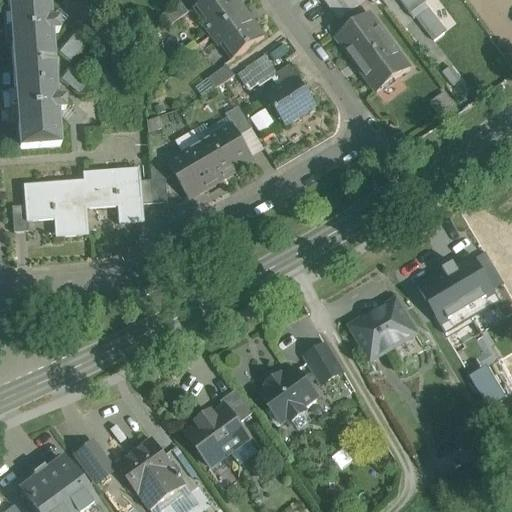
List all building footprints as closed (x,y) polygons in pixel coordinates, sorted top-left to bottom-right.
[(47,0),(7,0),(13,70),(52,68),(50,34),(57,33),(56,21),(49,22),(47,0)] [(235,0),(207,0),(193,11),(212,37),(245,13),(235,0)] [(352,0),(323,0),(339,21),(358,7),(352,0)] [(181,3),(161,18),(169,29),(188,14),(181,3)] [(435,7),(418,16),(433,43),(450,33),(435,7)] [(245,13),(212,37),(232,63),(264,39),(245,13)] [(410,70),(369,15),(336,39),(377,94),(410,70)] [(288,44),(272,56),(279,66),(295,53),(288,44)] [(227,67),(207,81),(215,91),(225,85),(235,78),(227,67)] [(52,68),(13,70),(19,151),(59,148),(56,114),(64,113),(63,101),(55,102),(52,68)] [(290,69),(278,77),(284,87),(267,98),(285,126),(316,107),(298,79),(297,79),(290,69)] [(444,95),(429,105),(441,123),(456,113),(444,95)] [(252,131),(239,108),(225,116),(228,120),(232,128),(233,128),(240,138),(252,131)] [(266,113),(251,122),(260,137),(275,128),(266,113)] [(193,134),(201,147),(232,128),(228,120),(206,133),(203,128),(193,134)] [(232,128),(201,147),(222,181),(254,162),(240,138),(233,128),(232,128)] [(201,147),(193,134),(175,144),(183,157),(201,147)] [(183,157),(168,166),(188,201),(222,181),(201,147),(183,157)] [(138,171),(82,175),(83,183),(85,211),(117,209),(118,226),(142,224),(141,207),(139,183),(138,171)] [(151,172),(152,182),(166,181),(165,171),(151,172)] [(166,181),(152,182),(154,206),(168,205),(166,181)] [(152,182),(139,183),(141,207),(154,206),(152,182)] [(53,185),(55,221),(61,221),(63,239),(87,237),(85,211),(83,183),(53,185)] [(55,221),(53,185),(23,188),(24,208),(25,224),(26,224),(55,221)] [(24,208),(11,209),(13,235),(27,234),(26,224),(25,224),(24,208)] [(477,246),(457,258),(471,280),(490,268),(477,246)] [(449,268),(422,285),(425,289),(424,290),(428,296),(442,319),(438,322),(446,335),(450,336),(469,325),(471,321),(467,314),(464,313),(461,308),(469,303),(449,268)] [(396,303),(351,329),(371,364),(417,337),(396,303)] [(326,347),(305,360),(322,387),(342,375),(326,347)] [(282,378),(266,389),(268,391),(260,397),(282,426),(288,422),(291,425),(306,414),(304,410),(317,400),(296,371),(283,380),(282,378)] [(254,416),(237,393),(221,405),(225,410),(239,427),(254,416)] [(225,410),(213,418),(211,415),(197,426),(199,429),(187,438),(211,470),(230,456),(240,469),(259,455),(239,427),(225,410)] [(113,473),(92,444),(74,457),(95,486),(113,473)] [(135,457),(168,500),(185,487),(180,480),(181,479),(179,477),(178,478),(154,444),(135,457)] [(151,511),(168,500),(135,457),(117,470),(138,498),(139,497),(149,511),(151,511)] [(62,461),(46,473),(43,468),(32,476),(35,481),(19,492),(33,511),(87,511),(96,506),(62,461)]
